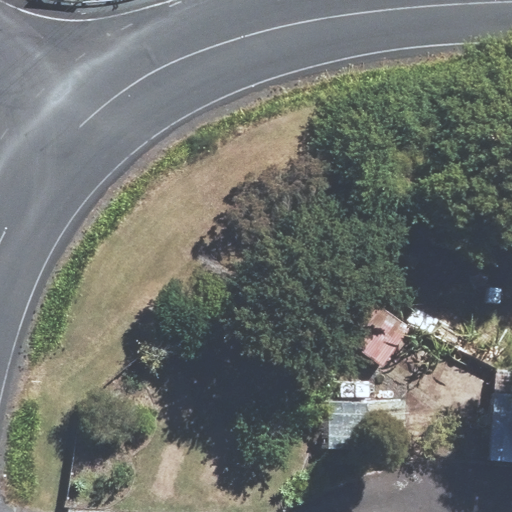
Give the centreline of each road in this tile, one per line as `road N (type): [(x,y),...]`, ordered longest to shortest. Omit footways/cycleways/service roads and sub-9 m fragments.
road 1 (tertiary): [(88,128),(175,68),(240,37),(426,3),(511,2)]
road 2 (tertiary): [(0,255),(35,193),(88,128)]
